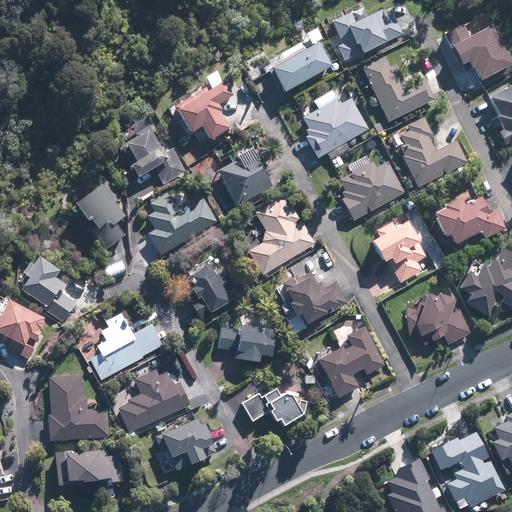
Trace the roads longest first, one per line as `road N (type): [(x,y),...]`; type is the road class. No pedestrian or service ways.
road 1 (residential): [(197,511),(511,359)]
road 2 (residential): [(511,216),(418,45)]
road 3 (unknown): [(30,511),(17,390)]
